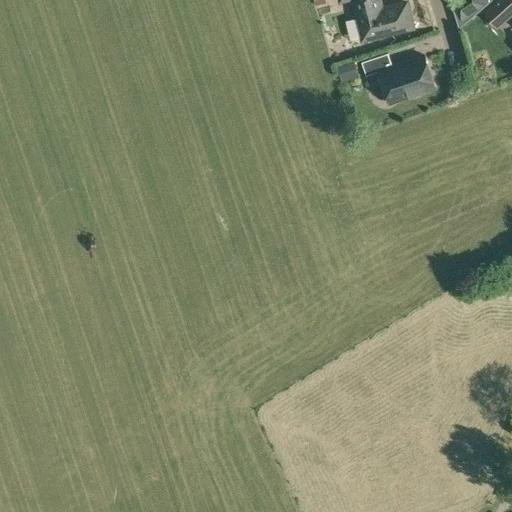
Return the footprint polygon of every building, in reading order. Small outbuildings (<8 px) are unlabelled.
[(382,8),(379,0),(340,0),(341,0),(353,0),(363,39),(413,27),(407,2),(382,8)] [(452,0),(451,1),(459,27),(485,4),(482,0),(452,0)] [(497,27),(511,13),(511,0),(497,0),(484,12),(497,27)] [(393,66),(388,52),(362,61),(367,75),(379,71),(389,103),(436,87),(425,55),(393,66)] [(342,82),(360,76),(354,59),(336,65),(342,82)]
